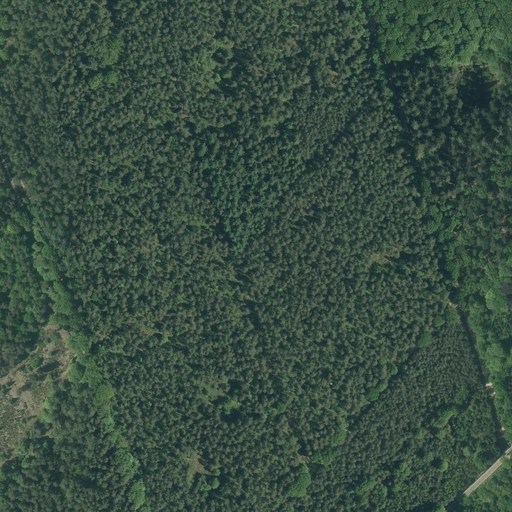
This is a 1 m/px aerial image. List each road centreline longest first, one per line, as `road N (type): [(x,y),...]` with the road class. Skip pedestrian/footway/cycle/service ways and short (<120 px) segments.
road 1 (track): [(0,135),(159,511)]
road 2 (track): [(0,153),(150,511)]
road 3 (track): [(461,303),(363,0)]
road 4 (track): [(271,511),(461,303)]
road 5 (track): [(511,451),(461,303)]
